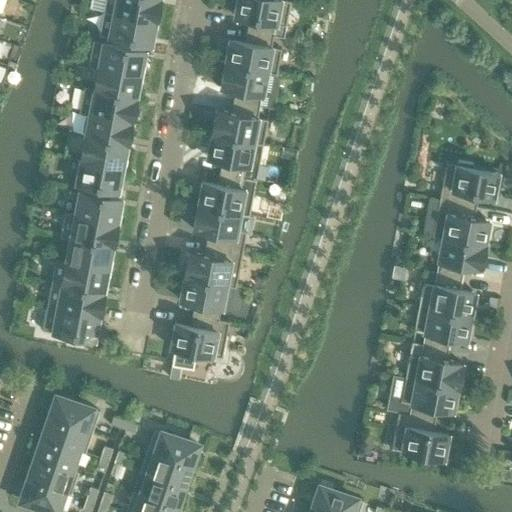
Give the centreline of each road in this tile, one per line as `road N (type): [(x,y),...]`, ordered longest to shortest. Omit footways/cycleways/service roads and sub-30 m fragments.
road 1 (residential): [(197,0),(141,310)]
road 2 (residential): [(511,318),(489,441)]
